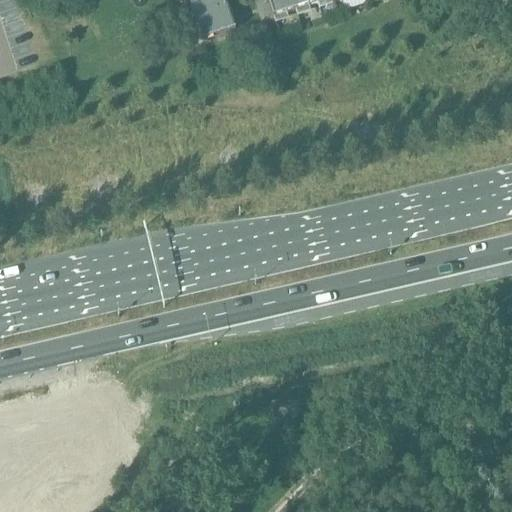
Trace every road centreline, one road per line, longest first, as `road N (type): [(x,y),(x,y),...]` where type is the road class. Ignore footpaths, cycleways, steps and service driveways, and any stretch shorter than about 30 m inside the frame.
road 1 (primary): [(511,298),(174,383),(89,428),(0,459)]
road 2 (primary): [(511,167),(0,282)]
road 3 (primary): [(0,297),(511,187)]
road 4 (primary): [(0,399),(277,332),(484,255)]
road 5 (primary): [(0,367),(484,255)]
road 6 (primary): [(479,220),(0,331)]
road 7 (primary): [(479,220),(258,254),(0,311)]
